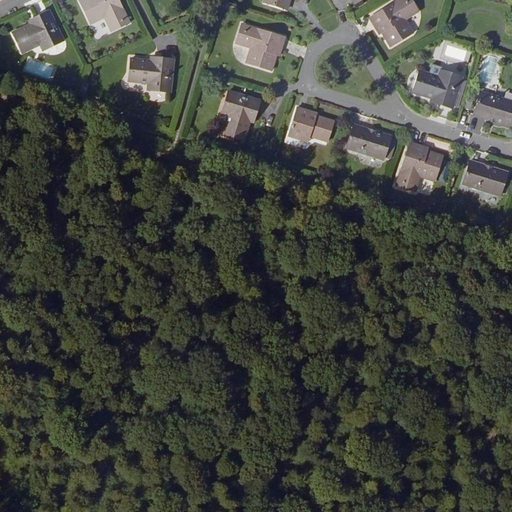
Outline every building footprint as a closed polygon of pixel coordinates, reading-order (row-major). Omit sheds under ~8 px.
[(129,23),(117,0),(79,0),(91,24),(104,17),(111,32),(129,23)] [(287,10),(289,0),(264,0),(264,3),(287,10)] [(406,21),(419,12),(412,0),(399,0),(369,18),(380,35),(382,34),(391,47),(413,34),(406,21)] [(22,52),(40,44),(43,51),(63,41),(49,11),(30,21),(31,24),(12,33),(22,52)] [(246,63),(271,71),(276,56),(279,57),(285,38),(241,25),(236,43),(251,48),(246,63)] [(173,60),(151,58),(150,62),(130,60),(128,81),(148,84),(148,90),(170,92),(173,60)] [(462,77),(441,71),(439,77),(420,71),(413,92),(432,98),(431,101),(453,108),(453,106),(458,107),(466,83),(461,82),(462,77)] [(253,123),(260,101),(228,92),(222,113),(228,115),(222,134),(244,141),(250,122),(253,123)] [(474,116),(510,127),(511,121),(511,102),(481,93),(474,116)] [(334,122),(316,117),(317,114),(297,108),(288,136),(308,142),(310,136),(328,142),(334,122)] [(390,137),(353,125),(346,148),(383,160),(390,137)] [(428,152),(428,149),(409,142),(396,185),(415,191),(420,177),(435,181),(443,156),(428,152)] [(463,185),(500,196),(507,173),(470,162),(463,185)]
